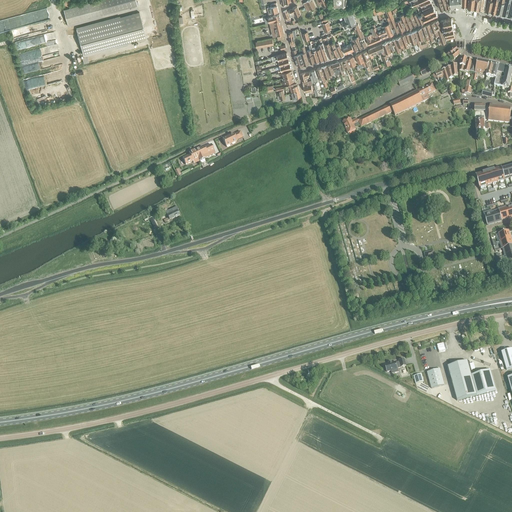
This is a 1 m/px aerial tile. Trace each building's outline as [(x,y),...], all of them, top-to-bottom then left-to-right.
[(67,23),(67,24),(137,5),(135,0),(98,0),(63,9),(67,23)] [(308,0),(303,3),(305,7),(307,11),(316,6),(312,0),(308,0)] [(327,7),(328,11),(331,9),(326,0),(316,0),(318,5),(321,4),(322,6),(327,4),(328,7),(327,7)] [(436,0),(441,10),(444,9),(441,0),(436,0)] [(504,0),(502,14),(508,15),(511,0),(504,0)] [(271,7),(267,8),(269,13),(278,11),(276,3),(270,4),(271,6),(271,7)] [(423,10),(424,12),(426,15),(435,11),(431,3),(422,7),(423,10)] [(391,22),(389,23),(390,24),(394,34),(399,31),(397,26),(397,25),(392,14),(391,11),(390,10),(388,4),(383,5),(386,11),(387,13),(391,22)] [(289,10),(291,14),(295,12),(296,16),(301,14),(297,6),(292,8),(289,10)] [(376,9),(378,15),(385,13),(382,6),(376,9)] [(283,11),(286,21),(289,19),(290,20),(291,20),(289,17),(290,17),(287,10),(283,11)] [(351,10),(342,13),(345,20),(354,17),(351,10)] [(410,14),(408,15),(413,26),(416,24),(417,24),(413,15),(411,11),(410,12),(410,14)] [(435,11),(426,15),(427,20),(437,15),(435,11)] [(76,29),(84,56),(146,39),(139,12),(76,29)] [(397,20),(394,12),(392,14),(397,25),(397,26),(399,31),(405,29),(401,19),(397,20)] [(421,15),(418,16),(420,23),(421,23),(424,21),(427,20),(426,15),(424,12),(421,13),(421,15)] [(269,21),(269,22),(280,20),(279,14),(270,16),(268,16),(269,21)] [(400,15),(401,19),(405,29),(409,28),(404,15),(403,14),(400,15)] [(405,15),(404,15),(409,28),(412,27),(413,26),(408,15),(407,15),(407,14),(405,15)] [(354,17),(341,21),(344,27),(347,26),(348,27),(357,23),(356,22),(354,17)] [(382,22),(384,26),(388,36),(394,34),(390,24),(389,23),(386,24),(385,21),(383,21),(382,19),(381,19),(382,22)] [(280,20),(269,22),(273,36),(276,35),(284,33),(280,20)] [(430,23),(434,34),(435,36),(437,35),(439,35),(442,44),(446,43),(445,39),(444,35),(440,25),(438,20),(430,23)] [(425,25),(428,35),(430,41),(433,41),(431,34),(434,34),(430,23),(429,23),(425,25)] [(365,36),(369,45),(375,42),(381,40),(378,31),(377,31),(376,27),(374,24),(372,25),(373,28),(372,29),(371,29),(373,34),(372,35),(371,35),(370,34),(365,36)] [(425,25),(421,27),(426,43),(427,44),(429,43),(428,40),(430,40),(428,35),(425,25)] [(378,27),(376,27),(377,31),(378,31),(381,40),(381,39),(388,36),(384,26),(381,27),(380,26),(378,27)] [(354,38),(353,38),(359,49),(362,48),(360,43),(358,40),(363,37),(360,31),(356,33),(358,36),(357,37),(354,39),(354,38)] [(413,31),(408,33),(411,41),(412,44),(417,42),(413,31)] [(405,34),(401,36),(405,47),(409,45),(408,43),(411,41),(408,33),(407,34),(405,34)] [(359,49),(353,38),(351,35),(349,36),(351,40),(350,40),(354,51),(359,49)] [(401,36),(395,38),(399,47),(400,47),(402,50),(406,49),(405,47),(401,36)] [(399,47),(395,38),(392,40),(397,53),(401,52),(399,47)] [(391,40),(388,42),(392,54),(394,53),(394,54),(396,53),(391,40)] [(386,55),(383,56),(382,56),(385,65),(389,63),(390,64),(389,60),(388,60),(387,56),(392,54),(388,42),(382,44),(384,49),(385,52),(386,55)] [(318,45),(320,48),(324,60),(327,59),(322,43),(318,45)] [(325,44),(329,59),(334,58),(329,43),(325,44)] [(336,47),(335,45),(334,43),(330,45),(331,46),(335,58),(340,57),(335,47),(336,47)] [(339,43),(335,45),(336,47),(340,57),(344,55),(339,43)] [(310,50),(307,51),(310,64),(315,62),(312,55),(311,52),(313,52),(312,47),(311,44),(308,45),(310,50)] [(346,46),(342,47),(345,54),(354,50),(351,44),(347,45),(346,44),(345,45),(346,46)] [(382,44),(375,47),(377,52),(378,55),(382,53),(383,56),(386,55),(385,52),(384,49),(382,44)] [(303,52),(300,53),(304,65),(309,64),(304,46),(301,47),(302,49),(303,52)] [(375,47),(368,50),(370,56),(371,58),(374,57),(373,55),(373,54),(377,52),(375,47)] [(447,54),(450,57),(451,56),(454,59),(460,54),(455,48),(449,52),(447,54)] [(366,51),(361,53),(364,61),(366,67),(369,66),(367,60),(369,59),(366,51)] [(278,57),(278,60),(288,58),(287,52),(277,55),(274,56),(275,58),(278,57)] [(304,65),(300,53),(294,55),(298,67),(304,65)] [(364,61),(361,53),(355,55),(355,56),(358,63),(362,61),(363,66),(364,66),(367,74),(369,74),(366,67),(364,61)] [(353,56),(347,58),(350,66),(356,64),(353,56)] [(279,63),(280,66),(290,63),(288,58),(278,60),(276,61),(276,63),(279,63)] [(347,58),(343,60),(346,68),(348,68),(351,76),(353,75),(350,66),(347,58)] [(339,61),(331,64),(333,70),(338,69),(340,73),(340,74),(344,72),(343,69),(346,68),(343,60),(339,61)] [(469,72),(474,73),(477,62),(477,61),(471,60),(468,73),(469,73),(469,72)] [(474,73),(486,75),(489,64),(487,63),(477,61),(477,62),(474,73)] [(290,63),(280,66),(281,69),(278,70),(279,72),(281,71),(282,71),(291,68),(290,63)] [(331,64),(326,65),(329,75),(330,74),(334,73),(334,74),(340,73),(338,69),(333,70),(331,64)] [(486,75),(486,77),(490,78),(495,80),(499,66),(494,65),(489,64),(486,76),(486,75)] [(326,65),(321,67),(325,79),(331,77),(330,74),(329,75),(326,65)] [(494,86),(502,88),(507,68),(499,66),(495,80),(494,86)] [(325,79),(321,67),(316,69),(319,79),(322,78),(324,86),(327,85),(325,79)] [(414,73),(417,78),(430,72),(428,67),(414,73)] [(451,67),(445,69),(448,79),(453,78),(453,77),(451,67)] [(511,69),(507,68),(502,88),(508,89),(507,93),(510,94),(509,97),(511,97),(511,96),(511,87),(509,87),(511,78),(511,75),(511,69)] [(283,75),(283,78),(293,75),(292,69),(282,72),(282,73),(279,73),(280,76),(283,75)] [(311,80),(313,88),(314,88),(314,89),(315,96),(316,95),(318,95),(317,89),(317,88),(316,83),(315,83),(314,81),(318,80),(314,69),(309,71),(310,76),(311,76),(312,80),(311,80)] [(444,78),(445,81),(446,83),(448,82),(448,84),(449,86),(450,85),(448,79),(445,69),(441,71),(444,78)] [(300,74),(302,83),(308,81),(307,77),(310,76),(309,71),(300,74)] [(443,82),(445,81),(444,78),(441,71),(434,74),(435,74),(437,78),(438,80),(442,78),(443,82)] [(293,75),(283,78),(284,81),(281,82),(282,84),(285,83),(295,80),(293,75)] [(397,81),(399,86),(413,80),(411,75),(397,81)] [(312,88),(313,88),(311,80),(308,81),(302,83),(304,92),(312,90),(312,88)] [(293,85),(288,86),(288,87),(289,87),(291,93),(300,91),(298,85),(297,85),(296,84),(293,85)] [(417,91),(357,121),(358,123),(361,128),(393,112),(395,116),(423,103),(422,102),(430,99),(428,95),(435,91),(432,84),(417,91)] [(482,96),(491,98),(492,96),(493,93),(483,90),(482,96)] [(300,91),(291,93),(293,98),(294,98),(294,99),(297,98),(296,97),(301,96),(300,91)] [(509,123),(511,122),(511,118),(510,118),(511,108),(490,105),(488,121),(509,123)] [(475,121),(476,132),(481,131),(481,129),(484,129),(484,120),(483,120),(483,117),(479,117),(479,121),(475,121)] [(358,123),(357,121),(356,121),(355,120),(351,121),(350,119),(342,123),(348,134),(356,130),(353,125),(358,123)] [(236,141),(243,138),(240,132),(234,135),(233,134),(222,139),(226,147),(237,141),(236,141)] [(194,164),(215,154),(211,145),(201,150),(200,148),(189,153),(190,155),(182,159),(185,165),(193,161),(194,164)] [(501,168),(476,176),(479,189),(505,181),(505,180),(504,180),(501,170),(502,169),(501,168)] [(502,169),(501,170),(504,180),(505,180),(510,179),(506,168),(502,169)] [(171,209),(165,212),(167,215),(169,220),(179,215),(179,214),(177,211),(178,210),(177,207),(171,210),(171,209)] [(506,207),(498,209),(498,210),(501,220),(502,220),(509,218),(506,208),(506,207)] [(492,212),(491,212),(494,224),(502,221),(502,220),(501,220),(498,210),(492,212)] [(491,211),(483,213),(487,226),(494,224),(491,212),(492,212),(491,211)] [(498,234),(496,234),(498,242),(499,241),(500,241),(501,241),(511,238),(509,231),(498,234)] [(500,241),(499,241),(502,249),(503,249),(502,248),(511,245),(511,242),(511,238),(501,241),(500,241)] [(511,245),(502,248),(503,249),(505,256),(506,256),(506,255),(511,253),(511,245)] [(424,253),(426,260),(435,258),(433,251),(424,253)] [(511,349),(501,353),(506,370),(511,368),(511,349)] [(388,364),(384,365),(387,373),(391,371),(391,374),(398,372),(397,369),(406,366),(404,359),(399,361),(399,362),(396,363),(395,362),(392,363),(391,362),(388,363),(388,364)] [(467,361),(447,367),(457,401),(476,396),(496,390),(490,371),(471,376),(467,361)] [(427,373),(431,389),(444,385),(440,369),(427,373)] [(421,374),(413,376),(415,384),(423,382),(421,374)] [(509,427),(476,410),(473,416),(506,433),(509,427)]
